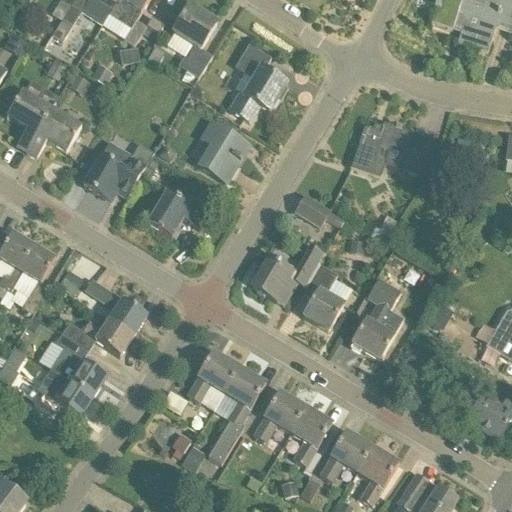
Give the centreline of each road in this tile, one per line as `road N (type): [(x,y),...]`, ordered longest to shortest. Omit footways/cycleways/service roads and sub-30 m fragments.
road 1 (residential): [(511,480),(210,297)]
road 2 (residential): [(354,56),(210,297)]
road 3 (residential): [(69,511),(210,297)]
road 4 (residential): [(210,297),(0,171)]
road 5 (residential): [(511,104),(446,93),(354,56)]
